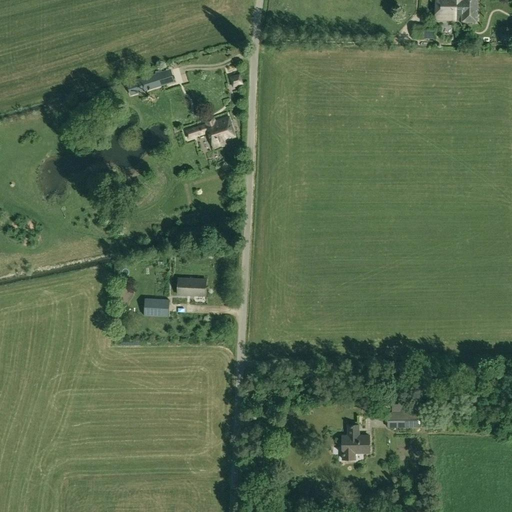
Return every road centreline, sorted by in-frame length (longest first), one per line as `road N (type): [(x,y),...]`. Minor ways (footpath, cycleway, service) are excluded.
road 1 (unclassified): [(232,511),(259,0)]
road 2 (track): [(370,412),(330,365),(241,362)]
